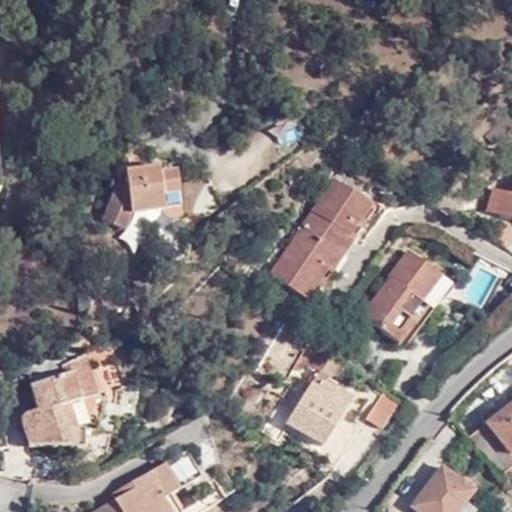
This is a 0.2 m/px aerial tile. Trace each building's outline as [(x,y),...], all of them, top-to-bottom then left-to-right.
[(365,159),(378,169),(398,144),(385,134),(365,159)] [(168,205),(186,203),(182,173),(165,177),(163,169),(128,177),(130,185),(125,185),(107,224),(131,233),(139,216),(168,210),(168,205)] [(323,291),(367,224),(368,222),(376,209),(335,184),(273,277),(313,303),(323,291)] [(511,189),(502,186),(493,210),(511,215),(511,189)] [(188,217),(186,203),(168,205),(168,210),(169,221),(188,217)] [(323,291),(328,294),(373,227),(368,222),(367,224),(323,291)] [(404,347),(417,331),(421,326),(405,313),(416,299),(428,306),(448,281),(411,250),(390,277),(394,280),(366,318),(404,347)] [(421,326),(417,331),(421,334),(454,286),(448,281),(428,306),(416,299),(405,313),(421,326)] [(331,352),(310,341),(297,369),(304,373),(308,366),(322,373),(331,352)] [(78,376),(85,401),(102,396),(91,355),(65,368),(68,379),(78,376)] [(308,366),(304,373),(315,379),(316,377),(319,378),(322,373),(308,366)] [(85,401),(78,376),(68,379),(34,388),(40,412),(25,417),(32,444),(87,446),(88,428),(68,429),(62,407),(85,401)] [(320,452),(348,404),(323,388),(326,383),(319,378),(316,377),(315,379),(284,431),(320,452)] [(402,405),(389,394),(371,419),(385,430),(402,405)] [(511,406),(488,423),(511,456),(511,455),(511,406)] [(197,458),(164,475),(180,503),(212,483),(197,458)] [(185,511),(180,503),(164,475),(158,468),(121,491),(126,499),(105,511),(185,511)] [(465,511),(478,495),(446,469),(414,511),(465,511)]
